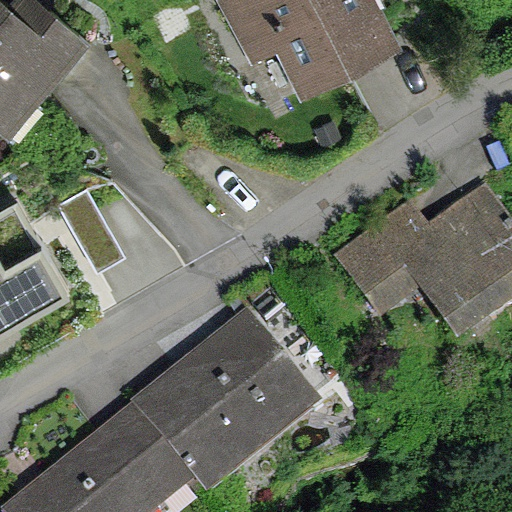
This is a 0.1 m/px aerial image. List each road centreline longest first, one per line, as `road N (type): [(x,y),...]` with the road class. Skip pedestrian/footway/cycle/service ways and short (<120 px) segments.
road 1 (residential): [(0,405),(427,125),(511,81)]
road 2 (motorway): [(157,0),(331,511)]
road 3 (motorway): [(502,511),(368,0)]
